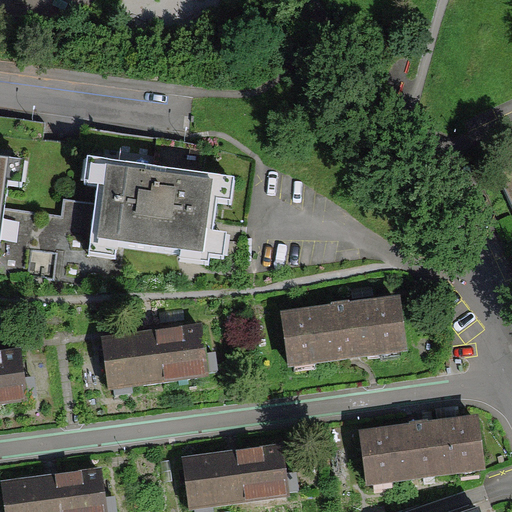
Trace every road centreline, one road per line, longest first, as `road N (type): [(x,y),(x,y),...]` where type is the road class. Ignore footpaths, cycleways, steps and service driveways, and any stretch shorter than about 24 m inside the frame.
road 1 (residential): [(0,449),(506,380),(511,396)]
road 2 (residential): [(180,117),(0,92)]
